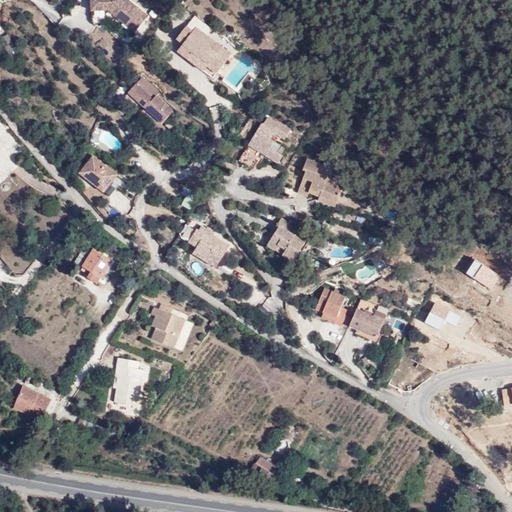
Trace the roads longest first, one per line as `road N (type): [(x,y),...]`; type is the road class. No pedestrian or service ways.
road 1 (unclassified): [(511,511),(456,445),(110,228),(0,102)]
road 2 (primary): [(239,511),(0,474)]
road 3 (unknown): [(164,265),(103,332),(59,402)]
road 4 (unknown): [(84,203),(0,304)]
